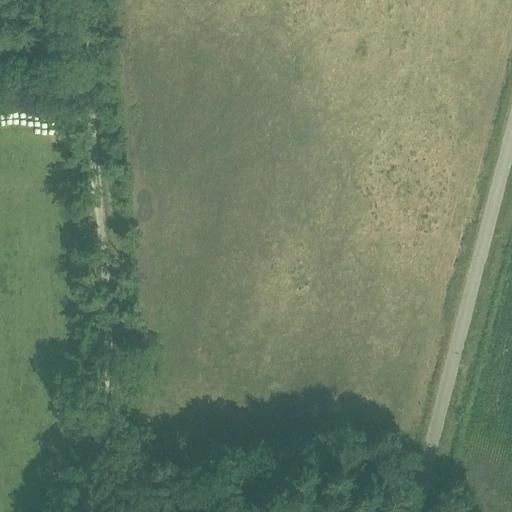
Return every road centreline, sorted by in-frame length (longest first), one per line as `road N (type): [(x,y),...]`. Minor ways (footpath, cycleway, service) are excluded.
road 1 (track): [(102,0),(128,366),(105,511)]
road 2 (unclassified): [(420,511),(511,153)]
